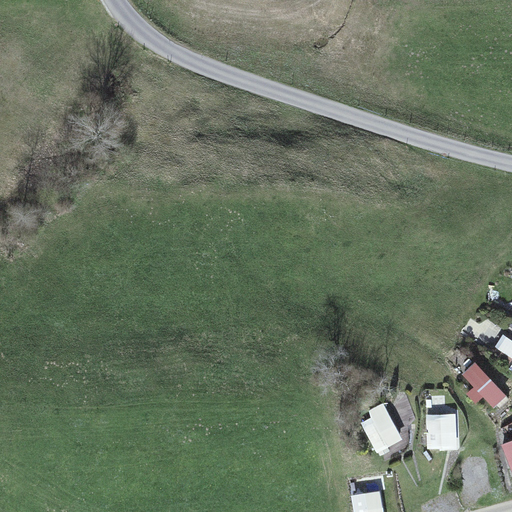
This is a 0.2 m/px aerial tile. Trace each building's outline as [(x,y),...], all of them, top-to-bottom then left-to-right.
[(498,351),(511,360),(511,342),(506,338),(498,351)] [(463,375),(493,408),(504,397),(475,366),(463,375)] [(362,424),(377,450),(399,438),(385,412),(362,424)] [(427,417),(428,447),(453,446),(453,417),(427,417)] [(511,473),(511,472),(511,445),(502,449),(511,473)] [(466,494),(492,490),(488,458),(462,461),(466,494)] [(353,498),(355,511),(381,511),(379,494),(353,498)]
